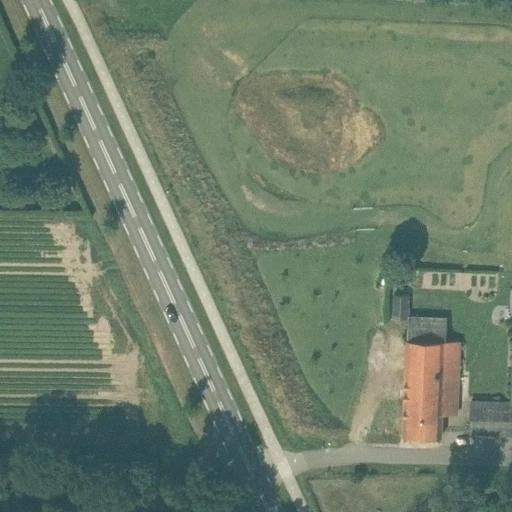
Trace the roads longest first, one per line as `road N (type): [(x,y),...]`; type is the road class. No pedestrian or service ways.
road 1 (primary): [(254,478),(32,0)]
road 2 (residential): [(511,457),(329,455),(254,478)]
